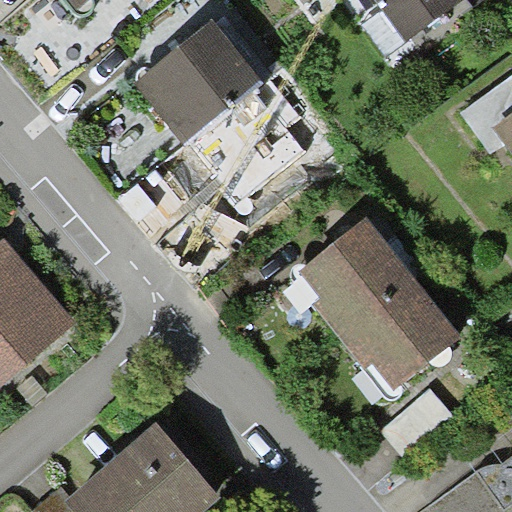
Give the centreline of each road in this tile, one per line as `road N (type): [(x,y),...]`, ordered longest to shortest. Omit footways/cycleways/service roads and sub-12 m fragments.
road 1 (residential): [(0,111),(176,318)]
road 2 (residential): [(176,318),(346,511)]
road 3 (residential): [(176,318),(0,462)]
